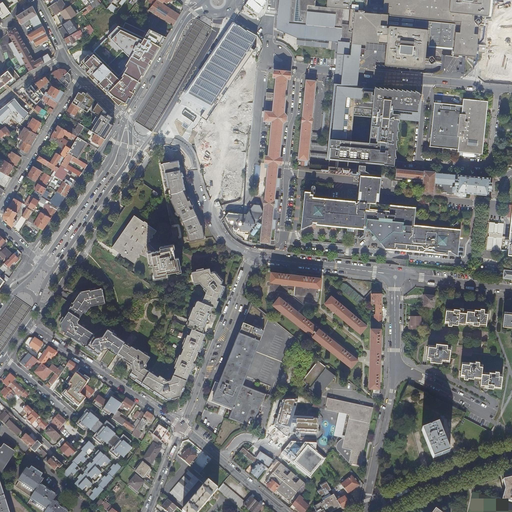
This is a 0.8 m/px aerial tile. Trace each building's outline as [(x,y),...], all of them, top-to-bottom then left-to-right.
[(67,8),(60,0),(59,0),(52,5),(50,6),(56,15),(64,10),(64,9),(67,8)] [(87,0),(90,5),(94,9),(102,3),(99,0),(87,0)] [(267,0),(248,0),(245,6),(254,13),(257,9),(260,11),(267,1),(267,0)] [(279,0),(276,28),(291,33),(297,35),(339,40),(339,41),(339,43),(353,45),(353,43),(354,31),(349,31),(351,9),(327,6),(315,5),(315,0),(279,0)] [(368,0),(328,0),(327,6),(351,9),(367,10),(368,0)] [(368,0),(367,10),(351,9),(349,31),(354,31),(353,43),(359,44),(367,45),(367,42),(387,44),(389,26),(429,30),(427,47),(454,50),(454,54),(466,55),(476,56),(477,52),(479,34),(474,33),(476,15),(488,16),(489,16),(490,0),(368,0)] [(10,12),(4,4),(3,4),(2,2),(0,3),(0,16),(2,18),(10,12)] [(180,15),(163,6),(157,2),(148,10),(173,27),(180,15)] [(105,28),(115,21),(103,3),(86,15),(90,21),(97,17),(105,28)] [(84,16),(94,9),(90,5),(86,8),(88,10),(83,14),(84,16)] [(45,30),(33,6),(16,17),(22,26),(30,20),(36,31),(27,36),(32,44),(34,42),(36,46),(49,39),(44,30),(45,30)] [(56,15),(52,18),(57,27),(70,19),(69,17),(68,16),(69,16),(67,12),(66,13),(64,10),(56,15)] [(152,24),(151,25),(153,26),(153,25),(155,26),(160,19),(152,14),(149,19),(148,18),(147,20),(151,23),(152,24)] [(63,26),(58,30),(63,39),(64,39),(69,36),(81,30),(79,27),(79,28),(78,26),(76,28),(72,22),(64,27),(63,26)] [(126,107),(167,37),(150,28),(147,32),(127,22),(124,27),(119,25),(93,52),(90,55),(89,54),(82,61),(82,62),(80,65),(98,83),(97,84),(122,108),(126,107)] [(258,35),(235,22),(231,28),(204,68),(187,95),(195,100),(208,108),(202,118),(208,121),(251,56),(258,46),(253,43),(258,35)] [(389,26),(387,44),(385,65),(425,69),(426,60),(426,59),(427,47),(429,30),(389,26)] [(26,63),(30,72),(51,59),(48,54),(34,62),(29,52),(28,50),(15,29),(8,33),(13,41),(9,44),(22,65),(26,63)] [(81,30),(69,36),(64,39),(67,44),(71,42),(72,44),(76,42),(75,41),(84,35),(81,30)] [(353,162),(378,165),(377,172),(393,173),(393,168),(398,119),(399,111),(404,111),(418,113),(418,107),(422,94),(422,93),(394,91),(350,86),(351,77),(354,56),(364,57),(365,49),(369,49),(370,42),(367,42),(367,45),(359,44),(353,43),(353,45),(339,43),(339,41),(338,41),(334,73),(332,91),(327,142),(325,159),(336,160),(340,161),(353,162)] [(443,54),(441,69),(453,71),(455,55),(443,54)] [(429,59),(426,59),(426,60),(429,61),(432,64),(436,61),(433,56),(429,59)] [(457,72),(464,73),(466,57),(463,57),(462,65),(460,65),(459,70),(457,70),(457,72)] [(0,89),(14,78),(17,82),(21,79),(11,66),(3,72),(5,73),(1,76),(0,74),(0,89)] [(59,69),(52,73),(59,81),(68,73),(65,70),(59,69)] [(278,71),(274,70),(273,77),(276,78),(274,93),(266,93),(266,99),(264,111),(263,121),(271,122),(268,156),(265,156),(265,163),(268,164),(266,193),(265,200),(264,200),(264,205),(264,206),(261,239),(260,239),(260,242),(270,243),(271,240),(270,240),(271,230),(275,230),(276,219),(272,219),(273,214),(273,210),(277,210),(278,199),(274,199),(275,193),(275,188),(279,188),(280,179),(276,178),(277,168),(278,168),(278,164),(281,165),(282,157),(279,157),(283,123),(284,123),(286,121),(287,116),(284,113),(285,98),(287,98),(288,95),(286,94),(287,79),(290,79),(291,72),(286,71),(285,71),(279,70),(278,71)] [(68,73),(59,81),(67,88),(71,81),(70,75),(68,73)] [(50,82),(46,77),(42,79),(35,84),(37,87),(40,89),(50,82)] [(311,80),(306,80),(298,153),(298,156),(308,157),(317,81),(311,80)] [(59,91),(53,88),(51,87),(52,85),(50,82),(40,89),(40,90),(44,95),(45,96),(49,98),(50,99),(57,103),(64,93),(59,90),(59,91)] [(91,131),(105,139),(111,130),(113,125),(109,123),(111,120),(112,117),(108,114),(108,115),(106,114),(107,112),(98,103),(94,109),(92,108),(94,104),(93,103),(95,99),(87,92),(86,94),(83,93),(81,94),(79,93),(72,103),(87,112),(89,110),(99,117),(99,118),(97,117),(93,123),(95,125),(91,131)] [(419,121),(422,93),(422,94),(418,107),(418,113),(404,111),(399,111),(398,119),(419,121)] [(43,108),(49,98),(45,96),(42,99),(38,105),(43,108)] [(55,108),(57,103),(50,99),(47,104),(55,108)] [(444,154),(457,156),(458,149),(472,151),(480,152),(481,140),(484,111),(485,103),(462,101),(462,105),(455,105),(434,102),(430,146),(445,148),(444,154)] [(72,103),(67,111),(75,116),(80,108),(72,103)] [(42,119),(46,111),(43,109),(36,105),(28,114),(30,116),(34,110),(34,111),(36,112),(39,113),(38,115),(37,116),(42,119)] [(37,129),(41,123),(33,118),(30,122),(29,121),(28,124),(29,125),(37,129)] [(80,134),(84,127),(83,126),(80,124),(79,124),(75,130),(69,126),(66,130),(78,137),(80,134)] [(35,133),(37,129),(29,125),(27,129),(35,133)] [(78,137),(66,130),(59,126),(52,137),(64,144),(66,146),(71,149),(72,146),(67,143),(68,142),(62,138),(65,134),(76,141),(78,137)] [(0,137),(7,132),(9,135),(11,134),(5,127),(0,131),(0,137)] [(30,145),(37,135),(35,133),(27,129),(25,127),(23,131),(19,129),(15,136),(23,141),(30,145)] [(105,139),(97,134),(95,134),(94,135),(95,136),(92,141),(100,146),(105,139)] [(225,194),(241,196),(247,135),(234,134),(233,142),(231,141),(225,194)] [(64,144),(52,137),(49,141),(62,148),(64,144)] [(83,141),(78,137),(76,141),(72,146),(71,149),(68,154),(78,159),(83,151),(87,143),(83,141)] [(27,154),(32,146),(30,145),(23,141),(22,142),(23,143),(21,146),(19,149),(20,150),(27,154)] [(71,149),(66,146),(60,155),(62,156),(65,158),(68,154),(71,149)] [(203,153),(205,161),(214,159),(212,151),(203,153)] [(7,160),(16,166),(20,159),(21,158),(16,155),(12,152),(7,160)] [(19,153),(18,152),(16,155),(21,158),(20,159),(23,161),(25,157),(19,153)] [(57,153),(51,163),(56,166),(60,159),(62,156),(60,155),(57,153)] [(85,168),(87,165),(78,159),(68,154),(65,158),(63,161),(62,164),(61,165),(79,177),(82,174),(68,165),(71,159),(85,168)] [(40,156),(38,160),(57,172),(59,168),(56,166),(51,163),(40,156)] [(180,244),(189,241),(204,239),(202,225),(201,225),(193,209),(195,208),(192,202),(188,196),(185,189),(183,176),(184,176),(182,172),(181,172),(181,170),(179,160),(170,162),(164,163),(161,164),(159,156),(157,156),(163,186),(163,187),(165,196),(165,197),(168,209),(169,218),(171,227),(173,236),(173,238),(178,242),(180,244)] [(0,170),(5,174),(8,176),(14,166),(4,161),(0,167),(0,170)] [(34,166),(27,177),(36,182),(42,171),(34,166)] [(423,182),(422,192),(433,193),(434,183),(438,183),(437,189),(441,190),(441,192),(446,193),(446,195),(449,195),(456,196),(457,196),(462,197),(466,197),(466,193),(491,196),(492,178),(459,175),(459,174),(458,174),(458,175),(435,173),(435,172),(424,171),(424,172),(396,169),(395,179),(423,182)] [(45,173),(38,184),(44,187),(51,177),(51,176),(45,173)] [(0,184),(5,188),(11,177),(8,176),(5,174),(2,179),(0,178),(0,184)] [(310,192),(304,191),(300,229),(312,225),(313,223),(316,224),(316,226),(324,226),(333,227),(358,230),(363,230),(363,228),(365,228),(365,230),(369,231),(385,249),(447,256),(448,251),(450,252),(457,257),(461,230),(411,225),(413,213),(415,213),(416,208),(375,204),(375,201),(378,201),(380,178),(360,175),(358,190),(358,199),(359,199),(359,202),(357,202),(357,204),(355,204),(355,201),(312,197),(312,194),(309,194),(310,192)] [(71,186),(64,181),(57,192),(65,197),(71,186)] [(36,190),(33,195),(40,199),(42,197),(47,189),(44,187),(38,184),(35,189),(36,190)] [(57,192),(50,202),(58,207),(65,197),(57,192)] [(29,207),(34,210),(35,208),(38,203),(39,201),(40,199),(33,195),(32,195),(31,197),(30,196),(25,204),(29,207)] [(22,203),(14,198),(4,216),(4,219),(12,227),(16,220),(15,219),(16,217),(15,216),(17,213),(18,214),(20,210),(19,209),(21,206),(22,206),(22,205),(21,205),(22,203)] [(46,205),(45,207),(42,212),(51,218),(57,210),(47,204),(46,205)] [(260,205),(253,204),(246,214),(228,212),(225,217),(227,221),(229,222),(231,224),(232,224),(234,225),(232,227),(234,231),(237,231),(239,229),(240,231),(249,232),(263,212),(260,205)] [(26,219),(31,211),(27,208),(22,216),(26,219)] [(30,217),(27,221),(31,223),(38,210),(35,208),(30,217)] [(34,225),(43,230),(45,227),(36,222),(42,212),(41,212),(34,225)] [(36,222),(45,227),(47,224),(51,218),(42,212),(36,222)] [(147,245),(147,242),(150,242),(149,239),(153,238),(152,235),(154,234),(156,231),(147,224),(148,223),(144,221),(144,222),(134,215),(112,248),(122,254),(121,255),(124,257),(125,256),(135,263),(137,260),(136,258),(139,257),(139,254),(142,253),(141,250),(145,249),(144,246),(147,245)] [(500,251),(503,224),(498,223),(498,224),(494,224),(494,223),(489,222),(488,233),(489,233),(489,237),(487,237),(486,250),(492,250),(495,250),(495,251),(500,251)] [(157,251),(147,242),(147,245),(144,246),(145,249),(141,250),(142,253),(139,254),(149,258),(148,252),(157,251)] [(161,250),(157,251),(148,252),(149,258),(151,265),(152,265),(155,277),(168,275),(167,273),(180,270),(177,258),(175,258),(173,246),(160,248),(161,250)] [(1,251),(0,252),(0,255),(4,259),(6,256),(8,258),(12,254),(5,248),(1,251)] [(15,253),(5,263),(9,267),(15,261),(16,263),(20,259),(15,255),(16,254),(15,253)] [(0,268),(0,275),(9,267),(5,263),(0,268)] [(176,368),(174,375),(187,380),(190,374),(191,374),(195,365),(194,363),(198,352),(199,352),(200,351),(204,343),(203,341),(202,341),(205,334),(203,333),(204,331),(207,324),(208,321),(209,321),(210,320),(210,319),(210,318),(210,317),(213,307),(216,308),(219,302),(217,301),(218,297),(219,298),(221,297),(224,288),(224,287),(221,286),(223,281),(221,279),(217,274),(215,272),(211,272),(210,268),(204,269),(204,268),(197,269),(197,271),(193,272),(192,273),(194,283),(195,284),(200,283),(204,288),(205,288),(207,290),(203,301),(202,303),(199,301),(197,302),(195,307),(194,307),(189,319),(189,321),(187,326),(188,327),(192,329),(190,336),(189,335),(187,336),(183,347),(183,348),(184,349),(182,355),(181,355),(180,356),(175,366),(176,368)] [(511,270),(503,269),(503,274),(503,278),(511,279),(511,270)] [(274,283),(320,289),(321,278),(271,272),(270,283),(270,285),(274,285),(274,283)] [(359,305),(360,304),(364,299),(346,285),(343,284),(342,285),(340,284),(337,287),(359,305)] [(106,349),(116,355),(117,354),(124,344),(123,341),(115,336),(116,334),(107,329),(102,337),(97,338),(93,336),(94,334),(78,324),(78,321),(83,313),(85,314),(90,307),(105,304),(102,288),(90,291),(81,293),(80,295),(81,295),(79,299),(77,297),(73,304),(74,305),(72,307),(71,306),(68,311),(69,311),(62,322),(62,323),(61,324),(63,330),(63,331),(64,332),(69,336),(69,337),(81,345),(83,343),(87,346),(86,347),(93,351),(92,352),(98,356),(102,349),(106,349)] [(81,293),(90,291),(90,290),(81,292),(77,297),(79,299),(81,295),(80,295),(81,293)] [(372,294),(372,304),(376,304),(381,304),(381,294),(372,294)] [(421,305),(426,306),(426,308),(430,309),(430,306),(432,307),(433,295),(423,294),(421,305)] [(325,304),(360,334),(367,326),(331,296),(325,304)] [(273,306),(352,368),(358,360),(279,297),(273,306)] [(251,303),(248,310),(251,311),(259,317),(263,312),(251,303)] [(452,309),(445,308),(443,323),(447,324),(447,326),(451,326),(451,325),(457,325),(464,326),(464,324),(468,324),(468,327),(472,327),(472,325),(478,326),(478,325),(485,326),(487,312),(484,311),(484,309),(479,309),(479,310),(475,310),(474,310),(466,309),(466,311),(462,311),(462,308),(459,308),(458,309),(452,309)] [(243,385),(270,317),(263,312),(259,317),(251,311),(248,310),(219,383),(215,381),(207,400),(232,410),(228,418),(252,428),(265,394),(243,385)] [(511,312),(504,311),(502,326),(511,327),(511,312)] [(410,317),(410,322),(410,326),(409,326),(409,330),(416,330),(416,326),(421,326),(421,316),(410,317)] [(374,400),(379,400),(381,353),(381,329),(371,329),(370,353),(369,388),(374,389),(374,396),(374,397),(374,400)] [(25,343),(29,346),(34,338),(29,338),(28,339),(25,343)] [(29,346),(35,350),(37,352),(43,343),(34,338),(29,346)] [(124,344),(117,354),(123,358),(123,359),(127,361),(128,361),(129,362),(129,363),(131,364),(132,364),(132,365),(133,365),(133,367),(132,367),(133,370),(133,371),(130,374),(136,378),(135,380),(161,397),(164,399),(165,397),(168,400),(172,398),(173,398),(174,398),(176,397),(177,397),(181,396),(183,392),(182,391),(184,387),(184,388),(187,380),(174,375),(172,379),(167,381),(165,380),(164,379),(160,375),(158,377),(144,368),(144,367),(144,366),(144,367),(145,367),(145,366),(146,366),(147,365),(147,364),(146,363),(150,357),(138,349),(137,350),(132,346),(131,347),(124,343),(124,344)] [(430,363),(441,364),(441,361),(449,362),(450,347),(447,347),(447,345),(435,344),(435,346),(428,345),(427,360),(430,360),(430,363)] [(35,359),(38,360),(42,364),(44,365),(45,364),(44,363),(43,363),(44,361),(49,354),(54,357),(56,353),(48,347),(45,351),(43,354),(42,355),(39,353),(35,359)] [(18,361),(24,366),(26,365),(33,356),(32,356),(25,351),(19,359),(18,361)] [(26,365),(24,366),(28,370),(29,369),(30,370),(36,362),(41,365),(35,372),(44,380),(51,371),(49,369),(44,365),(42,364),(38,360),(35,359),(33,356),(26,365)] [(66,366),(66,367),(67,368),(68,367),(71,369),(70,370),(74,372),(77,367),(69,361),(66,366)] [(468,363),(462,362),(460,377),(464,377),(463,379),(467,380),(467,378),(473,378),(481,379),(480,387),(484,387),(483,389),(487,389),(487,388),(493,388),(494,388),(501,388),(502,374),(498,374),(498,371),(495,371),(495,373),(488,372),(488,373),(481,372),(482,364),(479,364),(479,362),(475,361),(475,363),(469,362),(468,363)] [(304,381),(308,384),(312,387),(309,391),(319,398),(336,377),(318,363),(304,381)] [(51,371),(54,374),(55,374),(59,377),(66,367),(66,366),(63,364),(60,368),(59,367),(57,369),(52,365),(49,369),(51,371)] [(59,377),(55,374),(46,385),(50,389),(51,387),(59,377)] [(8,388),(15,379),(10,375),(3,383),(8,388)] [(70,406),(75,411),(83,402),(85,399),(86,399),(80,394),(81,392),(86,385),(74,376),(68,385),(66,388),(70,391),(74,387),(78,390),(74,394),(79,398),(79,399),(75,405),(73,403),(70,406)] [(53,391),(65,389),(66,388),(68,385),(59,377),(51,387),(50,389),(53,391)] [(17,381),(15,379),(8,388),(10,390),(12,388),(15,390),(14,391),(15,392),(15,393),(17,395),(18,393),(20,395),(20,394),(22,396),(23,395),(26,397),(28,394),(26,392),(26,391),(16,383),(17,381)] [(86,385),(81,392),(89,399),(95,392),(86,385)] [(6,398),(9,401),(13,397),(5,389),(1,393),(4,396),(6,398)] [(18,399),(19,398),(15,394),(13,397),(9,401),(13,404),(18,399)] [(97,396),(92,404),(102,411),(103,410),(105,407),(103,406),(106,402),(97,396)] [(105,407),(103,410),(108,414),(109,411),(115,415),(117,411),(119,409),(119,408),(122,403),(114,397),(113,399),(111,398),(105,407)] [(126,398),(123,403),(122,403),(119,408),(121,410),(123,407),(129,411),(134,404),(126,398)] [(369,423),(372,408),(328,399),(326,410),(350,415),(344,443),(342,442),(341,441),(338,444),(337,447),(338,451),(350,463),(361,465),(362,461),(360,460),(361,458),(362,459),(370,424),(369,423)] [(0,420),(2,422),(8,415),(10,413),(7,410),(5,412),(3,414),(1,416),(0,415),(0,414),(0,415),(0,414),(0,409),(0,420)] [(85,413),(76,424),(84,430),(87,426),(89,428),(91,426),(92,427),(90,429),(96,434),(93,438),(100,444),(104,440),(105,442),(107,439),(109,440),(107,443),(113,447),(110,452),(117,457),(120,454),(122,456),(124,453),(126,455),(129,450),(127,449),(129,446),(128,445),(131,441),(124,435),(120,439),(114,434),(113,436),(111,435),(113,433),(111,431),(114,427),(107,421),(104,425),(98,420),(96,422),(94,421),(96,418),(94,417),(97,414),(91,410),(90,412),(86,409),(84,412),(85,413)] [(117,411),(120,413),(124,416),(126,417),(128,413),(127,412),(126,413),(119,409),(117,411)] [(115,415),(112,419),(122,426),(125,422),(121,419),(122,418),(120,417),(120,418),(118,417),(120,413),(117,411),(115,415)] [(140,422),(142,419),(144,417),(145,415),(142,412),(140,413),(138,412),(135,416),(137,418),(136,420),(137,420),(140,422)] [(145,415),(144,417),(151,422),(154,417),(147,412),(145,414),(145,415)] [(49,425),(51,428),(57,432),(66,421),(58,414),(50,425),(49,425)] [(2,422),(5,425),(6,424),(8,427),(10,429),(18,436),(22,432),(14,425),(12,423),(10,420),(12,418),(8,415),(2,422)] [(39,425),(44,429),(48,425),(40,417),(36,420),(40,424),(39,425)] [(133,433),(132,435),(138,440),(142,433),(140,431),(146,421),(142,419),(140,422),(133,433)] [(132,432),(133,433),(140,422),(137,420),(133,427),(126,422),(123,426),(132,432)] [(215,443),(223,446),(231,437),(235,425),(224,421),(217,440),(215,443)] [(439,424),(422,430),(433,459),(450,452),(439,424)] [(55,441),(60,436),(57,432),(51,428),(46,433),(55,441)] [(156,437),(149,432),(147,436),(153,441),(156,437)] [(21,440),(27,445),(29,443),(33,447),(31,449),(35,453),(40,447),(42,445),(38,441),(36,443),(26,434),(21,440)] [(59,447),(65,441),(63,438),(56,445),(59,447)] [(95,447),(89,441),(86,445),(86,444),(82,448),(83,449),(82,450),(83,451),(81,453),(79,456),(78,456),(74,460),(74,461),(73,462),(74,463),(72,464),(70,468),(69,467),(65,472),(64,474),(65,475),(68,477),(73,472),(75,474),(79,470),(76,468),(78,466),(77,465),(82,460),(84,462),(88,458),(85,456),(87,454),(86,453),(90,449),(92,451),(95,447)] [(74,455),(77,451),(67,442),(61,450),(68,457),(72,453),(74,455)] [(317,443),(291,442),(282,454),(312,479),(326,458),(316,451),(317,443)] [(154,444),(149,451),(156,457),(162,449),(154,444)] [(0,468),(10,455),(5,452),(7,450),(7,449),(7,448),(7,447),(6,446),(5,446),(4,446),(4,447),(3,447),(1,450),(0,448),(0,468)] [(35,453),(58,473),(60,471),(57,468),(58,467),(60,469),(63,465),(54,457),(52,459),(40,447),(35,453)] [(256,464),(258,461),(247,452),(243,448),(240,452),(256,464)] [(189,449),(181,458),(189,465),(192,461),(197,456),(189,449)] [(101,452),(99,450),(95,454),(97,456),(94,460),(94,461),(92,464),(90,463),(87,466),(89,467),(84,472),(85,473),(83,476),(81,474),(78,478),(80,479),(75,484),(79,487),(80,487),(83,490),(87,485),(90,488),(93,484),(87,479),(88,478),(89,476),(92,478),(96,474),(99,476),(102,472),(96,467),(97,466),(98,464),(101,466),(105,462),(108,464),(111,460),(101,452)] [(156,457),(149,451),(143,459),(151,465),(156,457)] [(10,455),(0,468),(0,472),(1,473),(11,456),(10,455)] [(274,474),(297,493),(300,495),(307,485),(276,459),(268,469),(269,469),(274,474)] [(191,466),(195,470),(201,464),(196,460),(194,462),(191,466)] [(135,471),(143,478),(151,468),(143,462),(135,471)] [(121,467),(117,463),(116,465),(114,464),(111,468),(112,469),(108,473),(109,474),(107,477),(105,476),(102,479),(103,480),(99,485),(100,486),(97,489),(96,488),(93,491),(94,492),(90,497),(94,500),(102,491),(104,489),(103,489),(111,479),(113,478),(112,477),(121,467)] [(262,469),(264,467),(261,465),(259,467),(257,465),(251,473),(258,478),(264,471),(262,469)] [(40,474),(30,466),(28,469),(28,468),(19,481),(19,482),(16,487),(32,498),(30,500),(33,502),(32,504),(44,511),(68,511),(60,506),(60,505),(54,501),(57,496),(41,485),(44,480),(41,477),(44,474),(41,472),(40,474)] [(170,493),(180,502),(199,480),(188,471),(170,493)] [(294,496),(297,493),(274,474),(266,482),(269,484),(267,486),(275,492),(276,491),(289,502),(292,499),(292,500),(295,497),(294,496)] [(128,487),(137,494),(142,488),(140,486),(144,482),(136,475),(128,484),(130,485),(128,487)] [(352,476),(341,485),(348,494),(359,485),(352,476)] [(499,479),(472,487),(473,492),(502,501),(503,500),(504,500),(503,504),(511,506),(511,477),(504,480),(506,489),(505,490),(503,490),(502,489),(500,479),(499,479)] [(9,511),(0,482),(0,511),(9,511)] [(182,511),(198,511),(218,490),(209,482),(182,511)] [(323,490),(318,492),(321,497),(324,495),(326,497),(322,499),(324,502),(329,511),(330,511),(340,506),(337,501),(334,495),(331,497),(329,492),(331,490),(329,487),(327,483),(321,487),(323,490)] [(223,484),(218,490),(241,509),(243,505),(245,503),(223,484)] [(331,490),(334,495),(337,501),(343,498),(334,484),(329,487),(331,490)] [(337,501),(340,506),(342,509),(350,505),(345,496),(343,498),(337,501)] [(255,511),(260,506),(250,497),(245,503),(243,505),(251,511),(255,511)] [(292,506),(299,511),(304,511),(309,507),(298,497),(292,506)] [(172,511),(177,507),(168,500),(162,507),(166,511),(172,511)] [(329,511),(324,502),(315,506),(314,507),(316,511),(315,511),(329,511)]
